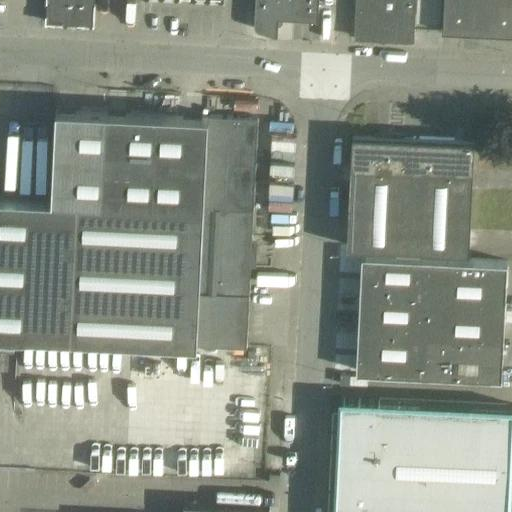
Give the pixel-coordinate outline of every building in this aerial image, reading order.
[(47,0),(46,23),(94,25),(95,0),(47,0)] [(255,0),(255,17),(254,24),(254,26),(255,28),(257,29),(258,30),(277,36),(278,34),(278,25),(280,25),(281,24),(282,22),(283,21),(283,18),(319,19),(319,0),(255,0)] [(356,0),(355,37),(413,40),(415,0),(356,0)] [(511,0),(443,0),(442,32),(511,35),(511,0)] [(0,334),(41,337),(155,342),(162,342),(246,346),(251,256),(256,256),(257,247),(251,247),(259,117),(56,108),(51,198),(0,195),(0,334)] [(352,163),(413,166),(414,136),(353,133),(352,163)] [(413,166),(473,169),(475,139),(414,136),(413,166)] [(413,166),(352,163),(348,245),(409,248),(413,166)] [(469,251),(472,192),(473,169),(413,166),(409,248),(469,251)] [(433,296),(435,257),(362,253),(360,293),(433,296)] [(433,296),(506,299),(508,261),(435,257),(433,296)] [(360,293),(358,331),(432,335),(433,296),(360,293)] [(504,338),(506,299),(433,296),(432,335),(504,338)] [(430,374),(432,335),(358,331),(356,370),(430,374)] [(504,338),(432,335),(430,374),(502,377),(504,338)] [(342,373),(342,383),(351,384),(351,374),(342,373)] [(334,506),(449,511),(509,511),(511,467),(511,404),(340,396),(334,506)] [(269,483),(279,483),(280,474),(269,473),(269,483)] [(184,501),(183,511),(269,511),(270,506),(184,501)]
